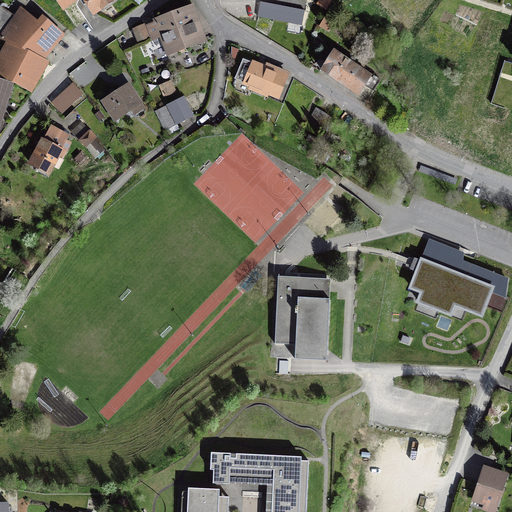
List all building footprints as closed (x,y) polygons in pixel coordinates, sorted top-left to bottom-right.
[(57,0),(63,9),(75,0),(84,0),(93,14),(113,0),(57,0)] [(331,0),(319,0),(317,4),(326,9),(331,0)] [(304,10),(260,2),(257,16),(302,25),(304,10)] [(43,59),(63,35),(43,17),(39,22),(39,23),(21,8),(14,18),(0,9),(0,38),(8,42),(43,59)] [(192,8),(157,21),(157,22),(147,26),(152,40),(160,37),(167,55),(204,41),(192,8)] [(132,43),(149,37),(143,24),(133,29),(135,33),(129,35),(132,43)] [(14,81),(31,91),(47,62),(43,59),(8,42),(0,55),(0,79),(8,82),(9,79),(14,81)] [(349,51),(356,56),(362,47),(355,42),(349,51)] [(372,56),(364,50),(359,56),(367,62),(372,56)] [(322,70),(340,82),(352,64),(334,52),(331,57),(325,53),(320,59),(327,63),(322,70)] [(267,92),(277,96),(285,79),(267,71),(267,70),(253,64),(243,60),(235,79),(245,83),(243,87),(266,96),(267,92)] [(352,64),(340,82),(358,94),(364,85),(373,91),(381,80),(374,76),(372,78),(352,64)] [(0,125),(12,84),(8,82),(0,79),(0,125)] [(166,100),(177,96),(171,83),(161,87),(166,100)] [(131,109),(133,111),(142,105),(129,85),(103,102),(115,120),(131,109)] [(176,124),(167,105),(156,111),(165,130),(176,124)] [(316,108),(309,119),(322,128),(329,116),(316,108)] [(70,143),(48,131),(30,164),(48,173),(57,156),(62,158),(70,143)] [(93,140),(96,138),(90,131),(80,140),(96,157),(103,151),(93,140)] [(402,159),(394,156),(392,161),(400,164),(402,159)] [(446,255),(449,248),(429,241),(421,262),(409,257),(406,266),(418,271),(411,288),(422,292),(419,302),(450,314),(454,304),(481,315),(490,291),(504,297),(507,279),(446,255)] [(0,267),(0,279),(3,282),(9,274),(0,267)] [(295,359),(326,360),(329,299),(328,299),(329,284),(300,282),(300,277),(278,276),(275,343),(295,344),(295,359)] [(305,511),(308,461),(301,460),(301,456),(211,452),(210,469),(213,469),(213,483),(229,484),(229,478),(273,480),(271,511),(305,511)] [(474,499),(495,506),(506,475),(484,468),(474,499)] [(219,489),(188,487),(186,511),(224,511),(225,509),(218,509),(219,489)]
